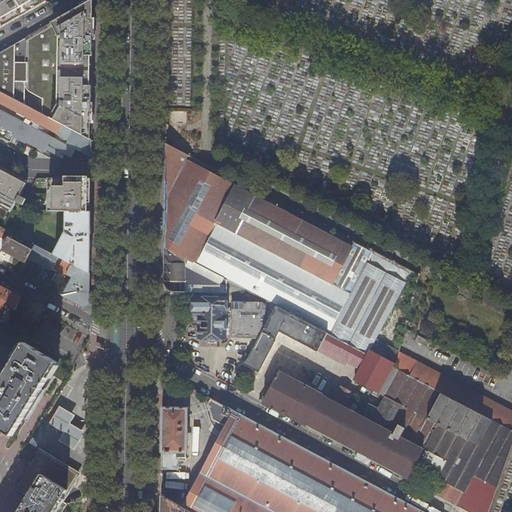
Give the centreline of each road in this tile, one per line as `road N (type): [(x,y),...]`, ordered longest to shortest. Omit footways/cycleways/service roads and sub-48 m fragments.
road 1 (primary): [(127,347),(131,0)]
road 2 (primary): [(123,511),(127,347)]
road 3 (residential): [(0,275),(127,347)]
